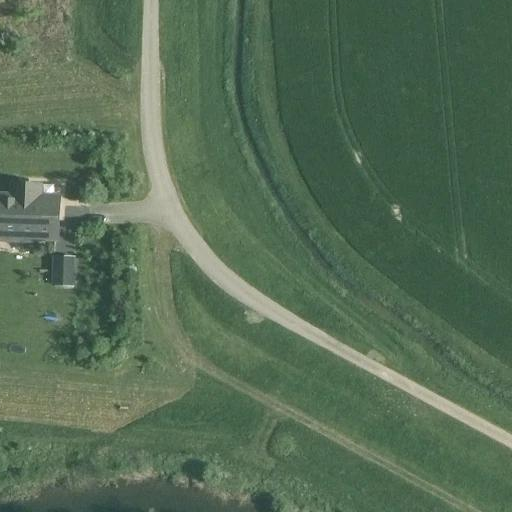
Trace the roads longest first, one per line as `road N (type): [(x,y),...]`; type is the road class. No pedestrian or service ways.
road 1 (unclassified): [(153,0),(144,126),(154,187),(198,256),(230,289),(511,442)]
road 2 (track): [(476,511),(196,354),(170,300),(170,219)]
